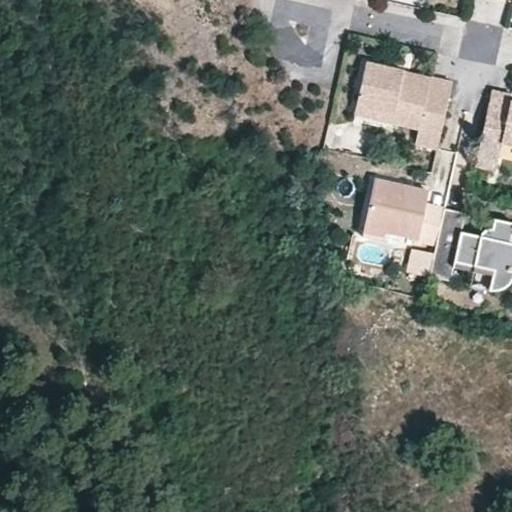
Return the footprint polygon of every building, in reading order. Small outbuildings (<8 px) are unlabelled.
[(416,144),(437,149),(452,82),(430,77),(429,84),(402,78),(403,71),(367,63),(357,106),(393,114),(391,123),(419,129),(416,144)] [(429,84),(430,77),(413,73),(403,71),(402,78),(429,84)] [(508,96),(492,91),(481,139),(498,143),(511,146),(511,105),(506,104),(508,96)] [(355,115),(391,123),(393,114),(357,106),(355,115)] [(498,143),(481,139),(477,156),(494,160),(498,143)] [(494,160),(477,156),(474,169),(491,173),(494,160)] [(418,239),(426,204),(428,193),(422,191),(375,180),(362,236),(386,242),(389,232),(418,239)] [(445,207),(426,204),(418,239),(437,243),(442,220),(445,207)] [(493,267),(509,270),(511,255),(511,218),(501,216),(499,226),(489,225),(488,226),(487,226),(485,225),(484,225),(482,225),(481,226),(479,227),(478,227),(477,229),(477,231),(477,233),(476,234),(461,231),(465,211),(445,207),(442,220),(437,243),(435,254),(429,277),(452,281),(454,267),(456,267),(457,261),(493,267)] [(489,225),(499,226),(501,216),(491,215),(490,220),(489,225)] [(435,254),(412,249),(407,272),(429,277),(435,254)] [(493,267),(457,261),(456,267),(492,274),(493,267)] [(493,267),(492,274),(489,291),(491,291),(493,290),(496,289),(498,288),(501,287),(503,285),(505,283),(507,281),(508,277),(509,270),(493,267)]
